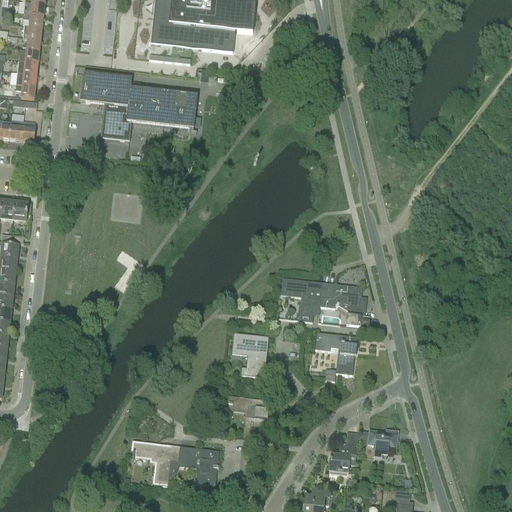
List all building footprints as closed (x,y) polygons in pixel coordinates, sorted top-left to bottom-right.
[(152,25),(150,47),(232,56),(235,35),(252,37),(255,0),(159,0),(157,25),(152,25)] [(25,5),(24,17),(43,19),(44,7),(31,6),(25,5)] [(24,17),(23,23),(29,24),(28,29),(41,31),(43,19),(24,17)] [(22,41),(27,41),(40,43),(41,31),(28,29),(24,29),(22,41)] [(27,41),(25,53),(39,55),(40,43),(27,41)] [(20,53),(18,64),(24,65),(37,66),(39,55),(25,53),(25,54),(20,53)] [(18,65),(17,76),(36,78),(37,66),(24,65),(18,64),(18,65)] [(17,76),(16,88),(35,90),(36,78),(17,76)] [(100,141),(129,145),(131,125),(193,133),(197,98),(130,91),(131,82),(83,76),(79,105),(103,108),(100,141)] [(15,92),(15,94),(21,94),(20,101),(23,101),(33,102),(34,92),(35,90),(16,88),(15,92)] [(225,88),(223,99),(238,101),(240,89),(225,88)] [(10,129),(9,142),(21,144),(22,130),(23,125),(11,124),(10,129)] [(0,141),(9,142),(10,129),(0,127),(0,141)] [(22,130),(21,144),(33,145),(34,132),(22,130)] [(0,214),(0,221),(12,223),(14,205),(1,204),(0,214)] [(14,205),(12,223),(25,224),(25,225),(26,218),(30,218),(31,207),(27,207),(27,206),(26,206),(26,207),(14,205)] [(9,238),(8,245),(23,247),(24,240),(9,238)] [(1,247),(0,252),(0,260),(16,262),(17,250),(18,250),(18,249),(1,247)] [(0,260),(0,273),(15,275),(15,274),(14,274),(16,262),(0,260)] [(0,273),(0,286),(13,288),(14,275),(15,275),(0,273)] [(281,296),(280,298),(294,299),(294,296),(301,297),(300,300),(298,324),(312,325),(311,324),(312,316),(319,317),(320,310),(321,300),(322,286),(321,286),(316,286),(316,288),(309,287),(310,285),(282,282),(281,296)] [(0,298),(12,300),(11,300),(13,288),(0,286),(0,298)] [(322,286),(320,310),(335,312),(336,310),(339,305),(348,306),(345,329),(368,331),(369,320),(361,319),(363,301),(361,300),(362,291),(322,286)] [(0,298),(0,311),(10,313),(11,300),(12,300),(0,298)] [(0,311),(0,324),(9,326),(9,325),(8,325),(10,313),(0,311)] [(0,324),(0,337),(7,338),(8,326),(9,326),(0,324)] [(317,336),(315,353),(330,354),(330,351),(338,352),(336,373),(329,372),(329,373),(325,373),(325,376),(324,380),(324,383),(334,385),(335,377),(335,376),(344,378),(344,379),(347,379),(347,378),(352,378),(354,358),(352,358),(353,348),(355,348),(355,347),(356,342),(356,340),(337,338),(317,336)] [(264,374),(266,355),(262,355),(263,351),(267,351),(268,340),(260,340),(259,343),(255,343),(256,339),(234,337),(232,357),(233,357),(233,353),(248,355),(247,372),(242,371),(241,378),(263,380),(263,379),(260,379),(260,373),(264,374)] [(267,416),(268,411),(266,411),(267,404),(229,399),(228,408),(231,408),(230,412),(250,414),(249,420),(247,420),(245,441),(262,443),(265,416),(267,416)] [(368,433),(367,447),(367,448),(373,448),(373,451),(374,452),(373,459),(382,460),(382,457),(387,458),(388,453),(396,454),(398,433),(388,432),(387,436),(385,436),(385,434),(368,433)] [(347,475),(347,477),(348,477),(349,467),(354,468),(353,478),(354,478),(358,437),(348,436),(346,447),(340,446),(339,458),(331,457),(329,475),(330,473),(337,474),(337,475),(341,475),(347,475)] [(132,445),(131,454),(133,454),(132,462),(134,462),(134,461),(137,462),(155,464),(153,487),(167,489),(170,464),(172,449),(132,445)] [(172,449),(170,464),(178,465),(177,467),(201,470),(199,493),(201,493),(201,494),(204,494),(204,493),(214,494),(216,472),(217,472),(217,471),(218,471),(218,470),(217,469),(215,469),(215,465),(216,465),(217,464),(217,463),(218,455),(213,454),(213,456),(205,453),(204,455),(197,452),(196,454),(188,451),(187,454),(180,451),(180,450),(179,451),(172,450),(172,449)] [(303,511),(322,511),(323,509),(328,509),(330,492),(312,490),(311,500),(305,499),(303,511)] [(412,503),(412,494),(396,493),(396,503),(412,503)]
